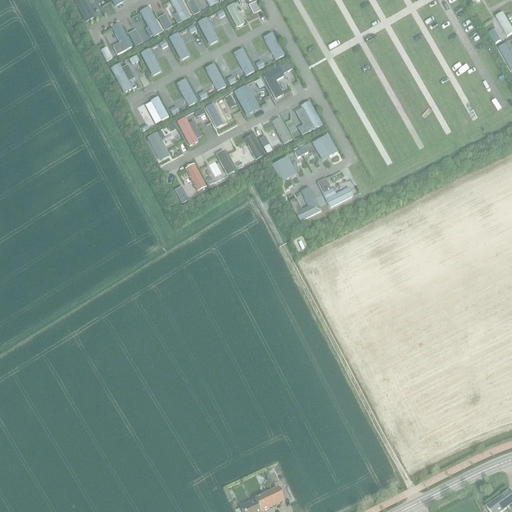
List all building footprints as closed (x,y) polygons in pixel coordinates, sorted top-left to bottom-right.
[(86,24),(94,19),(84,0),(75,0),(73,1),(86,24)] [(237,29),(244,25),(234,5),(226,9),(237,29)] [(506,37),(511,34),(511,30),(504,17),(497,21),(506,37)] [(197,24),(209,47),(219,42),(206,19),(197,24)] [(113,33),(124,53),(131,50),(120,29),(113,33)] [(275,62),(284,57),(272,34),(262,39),(275,62)] [(178,35),(168,39),(181,63),(190,57),(178,35)] [(511,63),(511,58),(506,46),(499,50),(508,66),(511,63)] [(254,73),(242,50),(233,55),(245,78),(254,73)] [(124,96),(133,91),(119,65),(110,70),(124,96)] [(214,65),(204,70),(217,93),(226,88),(214,65)] [(263,78),(275,101),(283,96),(276,82),(284,78),(279,69),(263,78)] [(185,81),(176,86),(188,108),(197,103),(185,81)] [(258,111),(246,87),(234,93),(246,117),(258,111)] [(168,119),(158,99),(150,103),(161,123),(168,119)] [(300,107),(313,132),(322,127),(309,103),(300,107)] [(280,119),(271,124),(283,146),(292,141),(280,119)] [(160,163),(169,158),(157,134),(147,139),(160,163)] [(255,162),(263,157),(252,136),(244,141),(255,162)] [(312,145),(322,162),(337,154),(328,136),(312,145)] [(227,177),(235,173),(224,152),(215,156),(227,177)] [(296,176),(287,158),(271,166),(281,184),(296,176)] [(197,193),(206,188),(194,165),(185,170),(197,193)] [(330,209),(353,198),(349,189),(336,196),(333,190),(323,195),(330,209)] [(240,507),(242,511),(263,511),(284,502),(277,489),(273,491),(270,485),(265,488),(268,493),(254,500),(255,501),(240,507)] [(490,511),(503,511),(511,505),(511,492),(511,491),(500,499),(499,497),(494,501),(496,503),(488,509),(490,511)]
